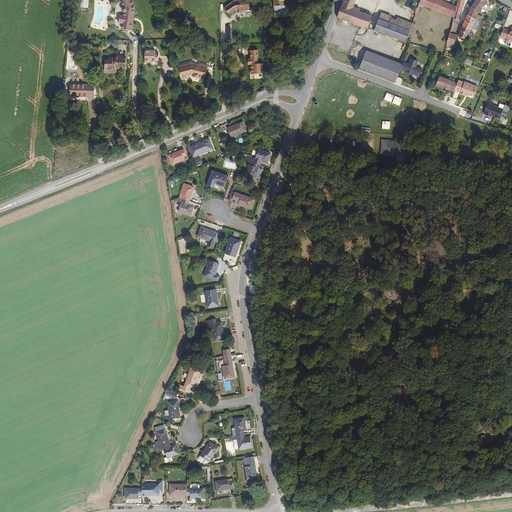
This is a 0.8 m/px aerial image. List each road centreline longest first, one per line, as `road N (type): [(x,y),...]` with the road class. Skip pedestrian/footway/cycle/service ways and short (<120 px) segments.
road 1 (secondary): [(0,210),(266,99),(301,103)]
road 2 (unclassified): [(331,511),(511,494)]
road 3 (tertiary): [(254,232),(244,300),(260,400)]
road 4 (residential): [(461,112),(316,59)]
